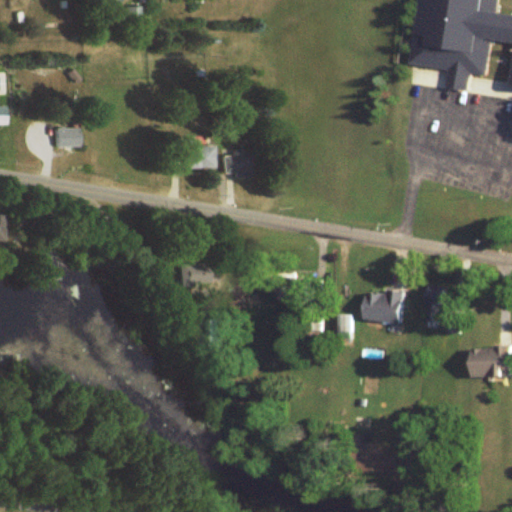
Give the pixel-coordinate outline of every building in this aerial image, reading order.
[(419,0),(411,65),(448,70),(446,88),(467,91),(469,74),(485,76),(490,40),(511,42),(511,70),(510,87),(511,87),(511,15),(495,13),(497,0),(419,0)] [(139,26),(139,8),(124,8),(124,26),(139,26)] [(51,128),(51,146),(76,146),(76,128),(51,128)] [(211,146),(182,146),(182,168),(211,168),(211,146)] [(218,155),(218,175),(251,175),(251,150),(228,150),(228,155),(218,155)] [(201,263),(171,263),(171,285),(201,285),(201,263)] [(309,277),(278,277),(278,300),(309,300),(309,277)] [(446,285),(427,285),(427,321),(446,321),(446,285)] [(403,292),(366,290),(365,320),(401,322),(403,292)] [(304,332),(321,332),(321,314),(304,314),(304,332)] [(350,339),(350,315),(337,315),(337,339),(350,339)] [(195,357),(213,358),(216,320),(198,319),(195,357)] [(511,375),(511,348),(511,346),(471,347),(473,377),(511,375)]
